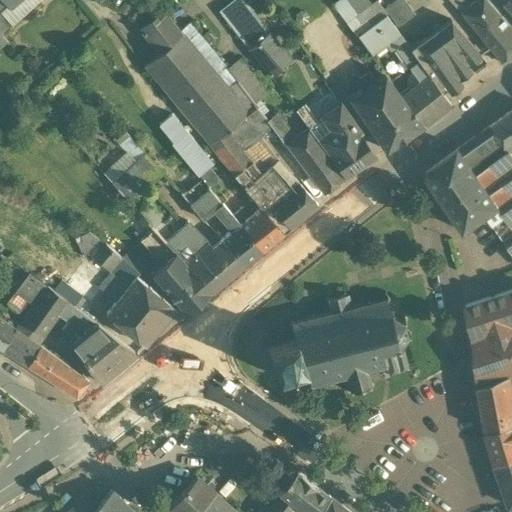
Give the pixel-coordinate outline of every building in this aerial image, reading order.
[(17,0),(11,6),(5,0),(0,0),(0,32),(0,33),(11,23),(18,16),(37,0),(17,0)] [(270,32),(244,0),(234,0),(220,11),(249,49),(270,32)] [(405,0),(395,0),(384,8),(398,27),(415,14),(405,0)] [(470,5),(464,0),(449,0),(451,2),(450,3),(461,13),(470,5)] [(511,54),(511,26),(488,0),(476,0),(470,5),(461,13),(503,62),(511,54)] [(377,1),(348,23),(357,35),(386,14),(387,13),(377,1)] [(249,112),(184,34),(182,35),(179,31),(180,30),(166,12),(158,18),(156,15),(139,28),(159,53),(144,64),(205,137),(206,137),(210,143),(249,112)] [(386,14),(358,35),(372,55),(387,44),(401,34),(386,14)] [(11,23),(0,33),(7,40),(25,24),(18,16),(11,23)] [(451,19),(411,48),(442,91),(446,88),(450,93),(463,84),(459,78),(471,69),(468,65),(481,55),(451,19)] [(225,65),(190,22),(180,30),(179,31),(182,35),(184,34),(249,112),(257,106),(225,65)] [(270,32),(249,49),(270,75),(291,59),(270,32)] [(442,91),(423,66),(404,40),(405,39),(401,34),(387,44),(391,50),(395,46),(420,81),(401,96),(422,125),(450,103),(442,91)] [(382,68),(377,72),(380,76),(385,73),(382,68)] [(401,96),(385,73),(380,76),(350,97),(386,149),(422,125),(401,96)] [(376,155),(340,103),(322,115),(322,116),(317,120),(305,103),(296,109),(345,176),(376,155)] [(249,112),(210,143),(232,170),(249,156),(242,148),(257,137),(271,125),(268,121),(257,106),(249,112)] [(511,109),(492,124),(511,150),(511,109)] [(212,162),(172,113),(159,123),(176,144),(174,145),(204,180),(209,186),(219,178),(208,165),(212,162)] [(277,114),(268,121),(271,125),(277,133),(286,126),(277,114)] [(511,150),(492,124),(460,148),(500,206),(499,206),(511,225),(511,229),(503,236),(511,249),(511,150)] [(343,177),(307,128),(294,137),(286,126),(277,133),(286,145),(287,144),(323,191),(343,177)] [(145,153),(126,131),(117,139),(136,161),(145,153)] [(275,160),(257,137),(242,148),(249,156),(262,172),(271,164),(275,160)] [(500,206),(460,148),(426,172),(466,230),(488,214),(503,236),(511,229),(511,225),(499,206),(500,206)] [(136,161),(113,182),(130,201),(162,171),(145,153),(136,161)] [(318,203),(297,180),(291,186),(271,164),(262,172),(249,156),(232,170),(243,185),(254,198),(282,232),(318,203)] [(297,180),(277,158),(275,160),(271,164),(291,186),(297,180)] [(204,180),(184,196),(203,218),(214,209),(222,202),(218,197),(210,188),(210,187),(209,186),(204,180)] [(282,232),(254,198),(233,215),(262,249),(283,232),(282,232)] [(233,215),(222,202),(214,209),(232,229),(221,237),(244,264),(262,249),(233,215)] [(140,211),(104,243),(121,258),(147,235),(155,228),(140,211)] [(173,212),(155,228),(165,240),(183,223),(173,212)] [(244,264),(221,237),(211,245),(207,240),(187,220),(183,223),(165,240),(184,260),(185,259),(211,290),(244,264)] [(211,290),(184,260),(165,240),(155,228),(147,235),(149,241),(152,244),(148,248),(162,263),(151,273),(186,312),(212,291),(211,290)] [(104,243),(101,240),(90,253),(110,271),(121,258),(104,243)] [(121,258),(110,271),(128,286),(136,276),(139,273),(121,258)] [(54,290),(48,285),(48,286),(32,274),(20,290),(35,302),(22,320),(43,336),(58,314),(68,300),(54,290)] [(176,308),(136,276),(128,286),(106,313),(145,344),(176,308)] [(82,294),(62,279),(54,290),(68,300),(74,304),(82,294)] [(511,289),(466,304),(474,337),(479,384),(511,372),(511,289)] [(342,293),(329,297),(325,296),(324,298),(327,299),(329,309),(328,309),(329,312),(314,315),(313,314),(310,314),(311,316),(294,321),(291,319),(289,321),(293,338),(267,346),(277,377),(304,369),(307,383),(306,386),(309,387),(310,385),(328,380),(328,383),(331,382),(330,380),(345,376),(349,390),(348,392),(352,393),(353,391),(368,387),(371,388),(372,386),(369,384),(367,371),(384,367),(386,368),(387,367),(387,365),(385,364),(382,355),(385,354),(383,350),(397,347),(401,349),(403,347),(400,344),(406,335),(410,335),(409,331),(405,331),(403,321),(406,318),(405,317),(401,318),(392,314),(393,310),(389,308),(387,300),(389,296),(386,295),(385,298),(370,301),(369,299),(366,300),(367,302),(349,306),(349,304),(347,304),(344,295),(345,292),(343,291),(342,293)] [(74,304),(68,300),(58,314),(67,321),(62,328),(73,336),(75,332),(80,336),(70,344),(101,382),(105,378),(105,379),(109,376),(109,375),(137,352),(136,351),(74,304)] [(15,328),(0,317),(0,346),(2,348),(15,328)] [(43,336),(22,320),(16,328),(38,344),(43,336)] [(16,328),(15,328),(2,348),(28,364),(40,345),(38,344),(16,328)] [(89,380),(40,345),(28,364),(76,395),(89,380)] [(401,349),(397,347),(383,350),(385,354),(382,355),(385,364),(387,365),(387,367),(389,373),(409,367),(403,347),(401,349)] [(511,375),(511,372),(479,384),(488,432),(511,424),(511,375)] [(328,383),(348,392),(349,390),(345,376),(330,380),(331,382),(328,383)] [(511,424),(488,432),(497,463),(511,458),(511,424)] [(511,458),(497,463),(498,464),(497,464),(511,505),(511,458)] [(296,470),(261,511),(293,511),(298,506),(305,511),(308,511),(324,491),(296,470)] [(237,511),(196,475),(166,508),(170,511),(237,511)] [(81,500),(69,511),(138,511),(112,488),(93,510),(81,500)] [(350,511),(324,491),(308,511),(350,511)]
